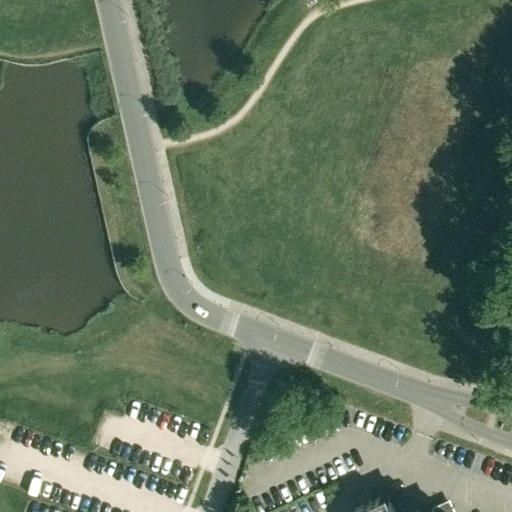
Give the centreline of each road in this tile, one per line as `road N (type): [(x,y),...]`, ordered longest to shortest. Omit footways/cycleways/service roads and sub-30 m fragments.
road 1 (unclassified): [(111,0),(166,264),(179,293),(267,344)]
road 2 (unclassified): [(267,344),(442,401)]
road 3 (unclassified): [(207,511),(267,344)]
